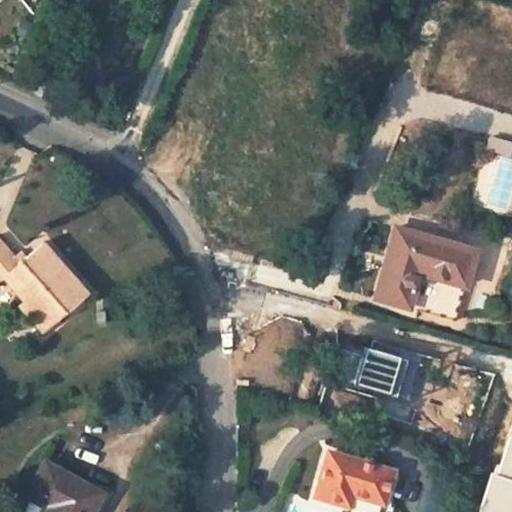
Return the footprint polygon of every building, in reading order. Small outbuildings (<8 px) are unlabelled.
[(489,150),(511,155),(511,151),(511,142),(492,137),(489,150)] [(473,253),(395,229),(374,298),(452,322),(473,253)] [(42,333),(87,293),(43,242),(19,263),(0,241),(0,280),(2,278),(23,302),(18,306),(42,333)] [(230,302),(243,299),(239,281),(226,284),(227,287),(227,289),(228,292),(229,294),(229,297),(230,302)] [(390,471),(329,453),(315,498),(348,507),(352,496),(381,504),(390,471)] [(57,459),(23,511),(99,511),(111,494),(57,459)] [(358,499),(354,511),(358,511),(378,511),(381,506),(358,499)]
